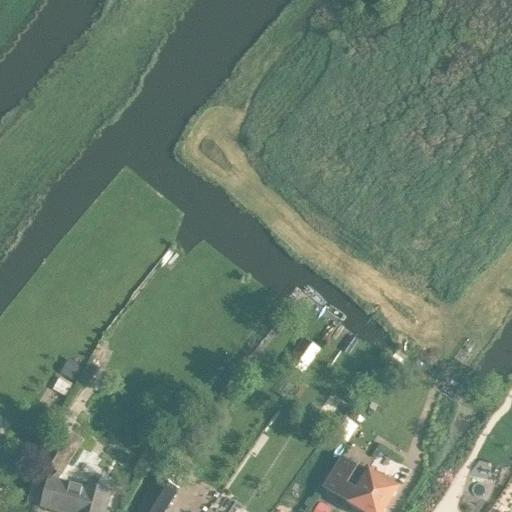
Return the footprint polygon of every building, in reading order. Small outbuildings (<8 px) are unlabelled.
[(304,338),(287,362),(303,373),(320,349),(304,338)] [(68,359),(61,372),(76,380),(83,367),(68,359)] [(299,382),(293,391),(300,396),(306,387),(299,382)] [(347,416),(342,423),(355,431),(359,425),(347,416)] [(103,511),(109,492),(84,486),(84,488),(58,481),(83,440),(72,433),(51,465),(57,473),(49,480),(43,506),(53,509),(53,506),(76,511),(103,511)] [(349,503),(348,504),(361,511),(386,511),(402,488),(370,468),(357,490),(348,484),(358,467),(342,457),(323,487),(349,503)] [(160,475),(137,511),(162,511),(178,487),(160,475)]
